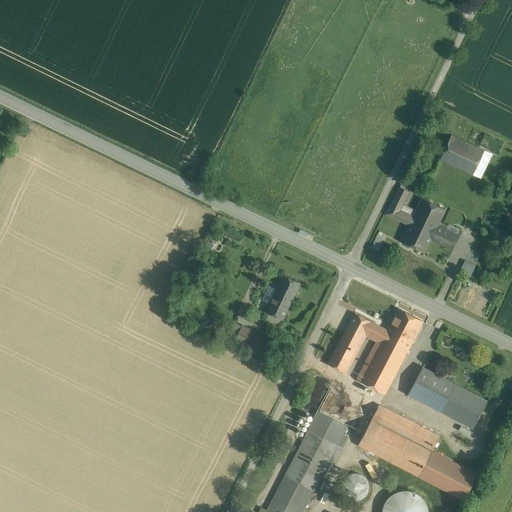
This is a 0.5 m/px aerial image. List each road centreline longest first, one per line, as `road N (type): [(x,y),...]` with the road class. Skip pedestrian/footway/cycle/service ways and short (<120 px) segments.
road 1 (tertiary): [(350,265),(0,96)]
road 2 (unclassified): [(479,0),(350,265)]
road 3 (unclassified): [(350,265),(230,511)]
road 4 (tertiary): [(511,344),(350,265)]
